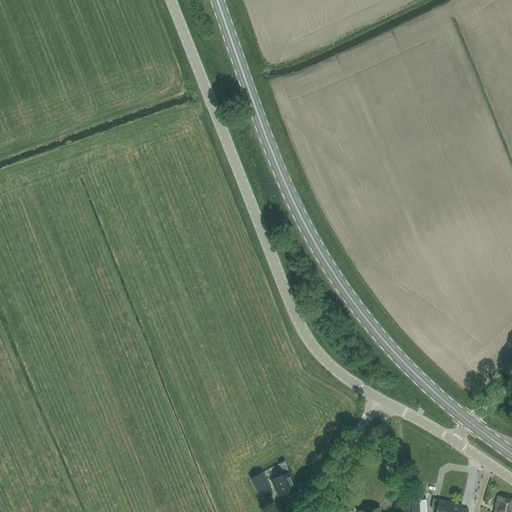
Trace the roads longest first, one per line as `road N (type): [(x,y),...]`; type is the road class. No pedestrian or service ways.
road 1 (primary): [(469,422),(377,335),(322,257),(279,170),(216,0)]
road 2 (unclassified): [(377,398),(324,361),(302,331),(170,0)]
